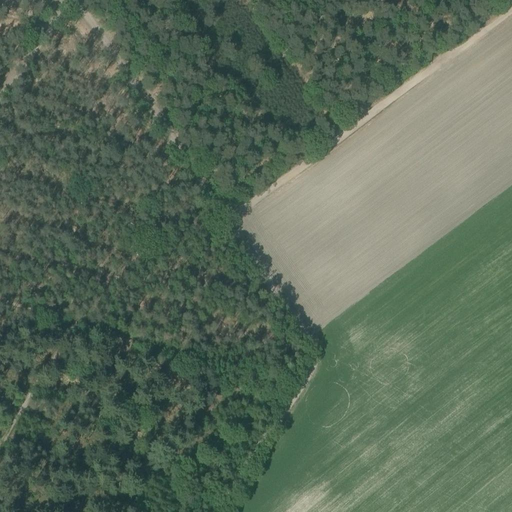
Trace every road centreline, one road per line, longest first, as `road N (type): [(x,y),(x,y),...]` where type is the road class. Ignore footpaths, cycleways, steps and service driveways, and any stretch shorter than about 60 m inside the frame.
road 1 (track): [(227,218),(485,30)]
road 2 (track): [(0,304),(291,394)]
road 3 (track): [(72,0),(227,218)]
road 4 (track): [(291,394),(310,348),(227,218)]
road 5 (track): [(291,394),(218,511)]
road 6 (track): [(72,326),(0,443)]
